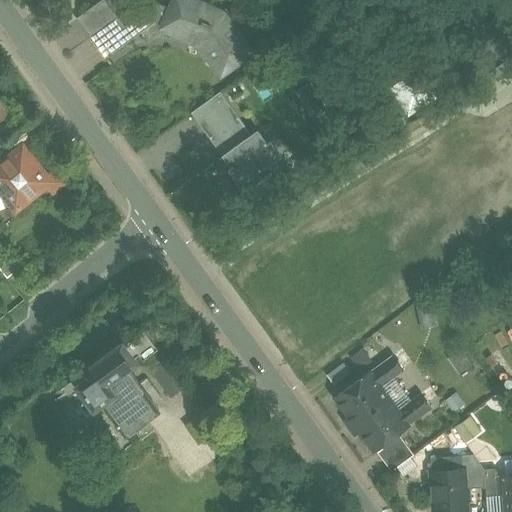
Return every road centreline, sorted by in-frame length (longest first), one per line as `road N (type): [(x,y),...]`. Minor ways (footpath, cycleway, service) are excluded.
road 1 (tertiary): [(367,511),(159,219)]
road 2 (tertiary): [(159,219),(0,1)]
road 3 (residential): [(159,219),(0,348)]
